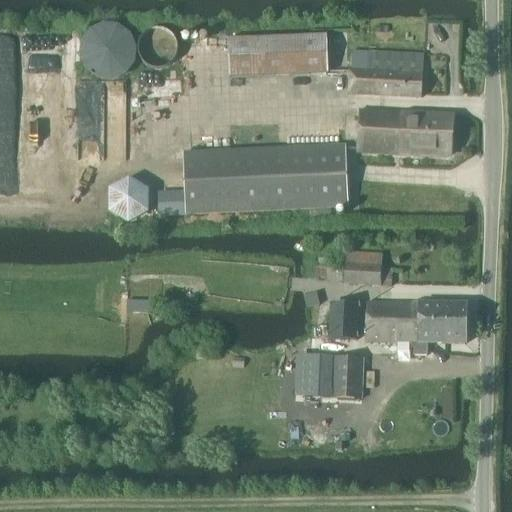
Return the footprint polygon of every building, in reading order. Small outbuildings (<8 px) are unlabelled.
[(180,50),(180,44),(179,40),(177,35),(174,31),(170,28),(165,26),(160,24),(155,24),(150,25),(146,27),(141,30),(138,34),(136,38),(134,43),(134,48),(134,53),(136,58),(139,62),(142,66),(147,68),(151,70),(156,71),(161,71),(166,69),(171,67),(174,63),(177,59),(179,55),(180,50)] [(128,58),(128,53),(128,48),(126,43),(124,38),(121,34),(117,31),(113,28),(108,27),(103,26),(97,27),(93,28),(88,30),(84,33),(81,37),(78,42),(77,47),(76,52),(76,57),(78,62),(80,66),(83,70),(87,73),(92,76),(96,78),(102,78),(107,78),(112,76),(116,74),(120,71),(123,67),(126,63),(128,58)] [(229,79),(328,75),(326,38),(228,42),(229,79)] [(349,70),(348,94),(348,96),(421,99),(423,53),(367,51),(365,71),(349,70)] [(449,158),(451,116),(359,112),(357,154),(449,158)] [(186,192),(157,194),(158,217),(187,216),(347,209),(344,147),(185,154),(186,192)] [(148,215),(149,192),(129,180),(108,191),(108,214),(127,226),(148,215)] [(382,271),(382,256),(345,254),(343,286),(381,288),(381,287),(391,288),(392,272),(382,271)] [(307,309),(319,306),(317,295),(304,297),(307,309)] [(366,324),(366,329),(372,330),(373,324),(446,325),(446,346),(465,346),(465,326),(466,306),(420,305),(391,305),(368,304),(366,324)] [(366,329),(365,344),(414,344),(414,349),(414,357),(426,358),(426,346),(427,346),(446,346),(446,325),(373,324),(372,330),(366,329)] [(301,398),(331,399),(362,401),(363,360),(333,359),(303,360),(301,398)]
